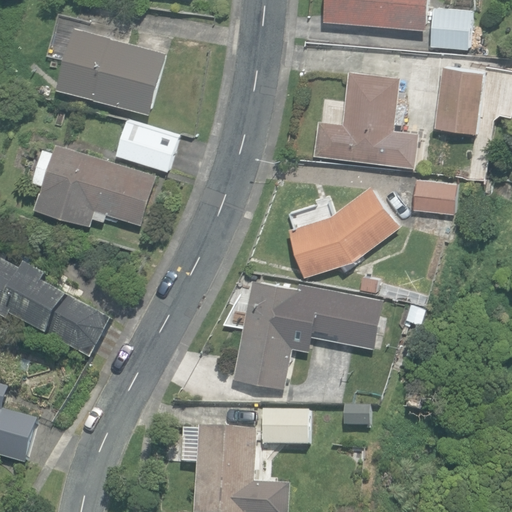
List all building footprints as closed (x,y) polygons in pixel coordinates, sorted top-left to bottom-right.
[(331,0),(330,20),(431,28),(433,0),(331,0)] [(435,45),(473,47),(475,11),(437,8),(435,45)] [(66,89),(154,112),(171,52),(115,37),(80,27),(66,89)] [(439,126),(481,132),(490,72),(448,66),(439,126)] [(397,129),(404,77),(352,71),(346,123),(321,120),(317,155),(418,167),(422,132),(397,129)] [(120,153),(171,169),(181,136),(130,120),(120,153)] [(161,174),(61,143),(58,151),(46,148),(36,180),(47,184),(45,190),(44,190),(39,207),(94,225),(97,217),(107,220),(110,213),(145,224),(161,174)] [(418,209),(458,213),(462,182),(421,178),(418,209)] [(294,228),(309,276),(347,264),(351,269),(361,262),(359,260),(405,225),(375,185),(335,215),(294,228)] [(27,273),(0,258),(0,315),(14,323),(17,318),(93,359),(114,321),(49,286),(53,279),(30,267),(27,273)] [(363,288),(378,291),(381,278),(365,275),(363,288)] [(379,293),(390,295),(394,279),(382,276),(379,293)] [(238,377),(288,387),(299,348),(315,350),(319,336),(379,348),(392,300),(305,282),(304,287),(257,277),(238,377)] [(411,284),(408,299),(428,303),(431,289),(411,284)] [(0,454),(27,462),(40,419),(6,409),(12,388),(0,384),(0,454)] [(349,406),(348,428),(376,429),(377,407),(349,406)] [(266,445),(312,446),(313,411),(266,410),(266,445)] [(291,511),(293,485),(257,482),(261,430),(203,427),(203,430),(187,429),(185,461),(201,462),(197,511),(291,511)]
